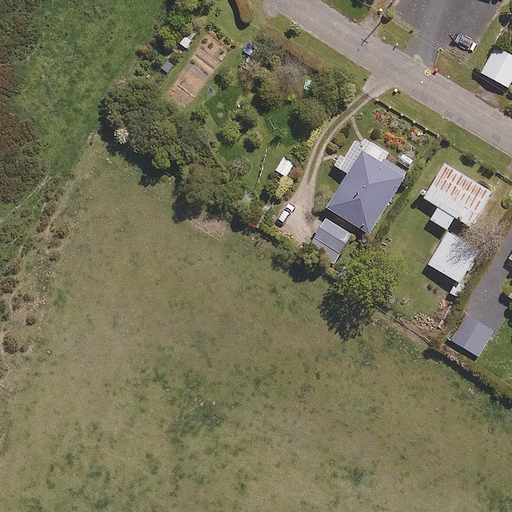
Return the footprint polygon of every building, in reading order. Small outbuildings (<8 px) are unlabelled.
[(511,83),(511,54),(496,47),(482,73),(510,87),(511,83)] [(365,141),(360,137),(347,157),(342,154),(336,165),(350,174),(329,208),(371,234),(409,173),(391,162),(393,158),(390,156),(393,153),(367,137),(365,141)] [(285,153),(273,168),(286,178),(298,163),(285,153)] [(494,192),(448,164),(427,198),(441,207),(433,220),(449,229),(457,216),(474,226),(494,192)] [(354,234),(327,218),(309,249),(336,265),(354,234)] [(481,251),(450,232),(431,264),(461,283),(481,251)] [(494,331),(469,316),(454,341),(479,356),(494,331)]
